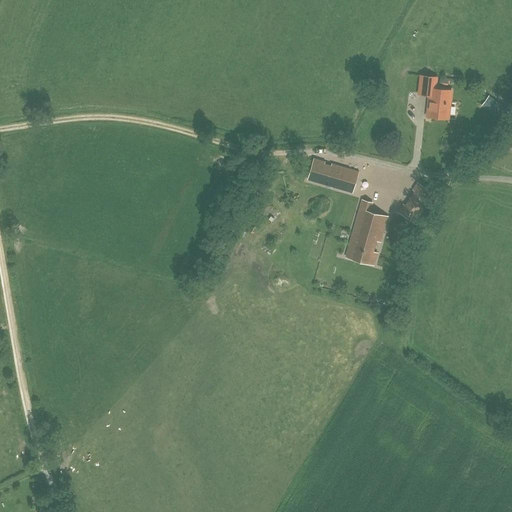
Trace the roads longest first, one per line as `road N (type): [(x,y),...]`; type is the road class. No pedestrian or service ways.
road 1 (track): [(0,128),(119,120),(260,151)]
road 2 (unclassified): [(511,183),(332,152),(260,151)]
road 3 (track): [(44,464),(14,326)]
